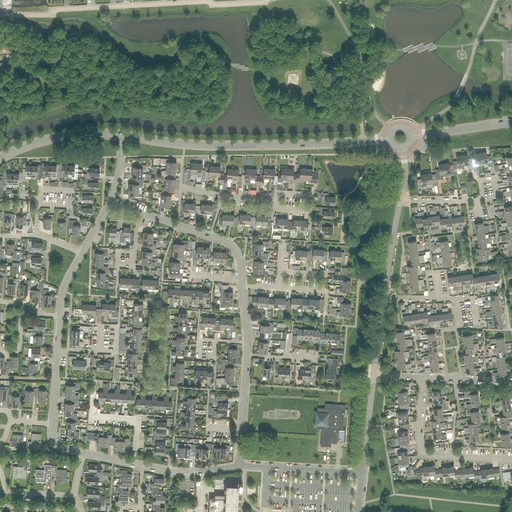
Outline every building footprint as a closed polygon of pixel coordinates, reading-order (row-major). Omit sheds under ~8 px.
[(486,152),(481,153),(483,163),(486,162),(486,164),(489,164),(489,168),(493,167),(492,157),(487,158),(486,152)] [(483,163),(481,153),(476,154),(477,160),(473,160),(474,166),(480,165),(480,163),(483,163)] [(464,169),(462,155),(457,156),(458,162),(454,163),(454,168),(455,169),(461,168),(463,170),(464,169)] [(473,160),(468,160),(467,155),(462,155),(464,169),(468,169),(474,168),(474,166),(473,160)] [(167,164),(166,167),(176,168),(177,163),(171,162),(171,159),(161,158),(160,163),(167,164)] [(511,169),(511,162),(508,164),(508,167),(503,168),(503,171),(511,169)] [(32,176),(32,166),(28,166),(28,164),(23,163),(23,172),(22,180),(26,180),(26,176),(32,176)] [(50,176),(51,166),(46,165),(46,163),(42,163),(41,165),(42,165),(41,171),(44,171),(44,176),(50,176)] [(68,176),(69,165),(64,165),(65,163),(60,163),(60,164),(60,171),(63,171),(62,176),(68,176)] [(196,176),(197,164),(192,163),(191,169),(188,169),(187,179),(190,180),(190,178),(191,177),(191,176),(196,176)] [(456,174),(455,169),(454,168),(450,169),(449,163),(444,164),(446,176),(449,175),(456,174)] [(42,165),(41,165),(37,164),(37,166),(32,166),(32,176),(38,177),(38,172),(41,172),(41,171),(42,165)] [(56,178),(59,179),(60,172),(60,171),(60,164),(56,164),(56,166),(51,166),(50,176),(56,177),(56,178)] [(74,166),(69,165),(68,176),(73,176),(73,178),(77,179),(78,179),(79,164),(74,164),(74,166)] [(203,164),(197,164),(196,176),(201,177),(201,179),(205,180),(206,172),(206,170),(202,170),(203,164)] [(446,176),(444,164),(439,165),(440,171),(435,171),(437,178),(437,180),(443,179),(443,177),(446,176)] [(133,167),(133,173),(143,174),(143,170),(146,171),(147,165),(139,165),(139,168),(133,167)] [(214,177),(215,167),(210,166),(209,172),(206,172),(205,180),(209,180),(209,176),(214,177)] [(99,176),(100,168),(90,167),(90,171),(87,171),(87,174),(83,173),(83,178),(91,178),(91,175),(99,176)] [(176,173),(176,168),(166,167),(166,171),(164,170),(164,171),(162,171),(162,172),(161,171),(160,175),(170,176),(170,173),(176,173)] [(221,167),(215,167),(214,177),(219,177),(219,182),(223,183),(224,175),(224,173),(220,173),(221,167)] [(232,182),(233,179),(233,169),(228,169),(227,175),(224,175),(223,183),(227,183),(227,182),(232,182)] [(241,184),(242,176),(238,176),(239,170),(233,169),(233,179),(238,180),(237,184),(241,184)] [(242,176),(241,184),(245,184),(245,183),(251,183),(251,179),(251,169),(246,169),(246,175),(242,175),(242,176)] [(260,176),(256,176),(257,170),(251,169),(251,179),(256,180),(255,184),(260,184),(260,176)] [(269,179),(270,169),(264,169),(264,175),(260,174),(260,176),(260,184),(264,184),(264,179),(269,179)] [(278,184),(278,176),(275,176),(275,170),(270,169),(269,179),(274,180),(274,184),(278,184)] [(287,179),(288,169),(282,169),(282,173),(279,173),(278,176),(278,184),(281,184),(283,182),(283,179),(287,179)] [(297,174),(294,174),(294,170),(288,169),(287,179),(292,179),(291,183),(296,183),(296,182),(297,174)] [(306,179),(306,169),(300,169),(300,173),(297,173),(297,174),(296,182),(301,182),(301,179),(306,179)] [(312,169),(306,169),(306,179),(310,179),(310,183),(318,183),(318,174),(312,174),(312,169)] [(13,184),(13,174),(9,173),(9,171),(4,171),(4,179),(3,186),(4,186),(7,186),(7,184),(13,184)] [(431,173),(431,171),(426,172),(428,183),(431,183),(431,185),(438,184),(437,180),(437,178),(433,179),(431,173)] [(23,172),(18,172),(18,174),(13,174),(13,184),(18,185),(18,187),(22,187),(22,180),(23,172)] [(428,183),(426,172),(421,172),(421,175),(422,180),(418,181),(419,187),(423,186),(428,187),(428,183)] [(142,177),(143,174),(133,173),(132,178),(138,179),(138,182),(143,182),(144,182),(144,177),(142,177)] [(170,179),(170,176),(160,175),(160,178),(162,179),(162,180),(165,181),(165,184),(175,185),(176,179),(170,179)] [(99,187),(99,183),(93,182),(93,178),(86,178),(85,185),(89,185),(89,186),(89,187),(89,189),(98,190),(98,187),(99,187)] [(143,187),(143,182),(138,182),(136,181),(135,184),(129,184),(129,189),(139,190),(139,187),(143,187)] [(175,190),(175,185),(165,184),(165,187),(162,187),(162,192),(166,192),(169,193),(169,190),(175,190)] [(144,194),(142,194),(142,190),(139,190),(129,189),(129,195),(135,195),(134,198),(140,199),(144,199),(144,194)] [(93,200),(94,195),(86,195),(87,192),(80,191),(80,197),(83,198),(83,199),(84,199),(84,202),(92,202),(92,200),(93,200)] [(171,201),(171,196),(165,195),(166,192),(162,192),(160,192),(159,197),(159,200),(171,201)] [(335,204),(335,197),(328,196),(328,193),(320,193),(320,197),(326,197),(326,204),(335,204)] [(171,206),(171,201),(159,200),(158,211),(164,212),(165,206),(171,206)] [(190,212),(190,203),(185,203),(185,200),(182,200),(181,213),(184,213),(184,212),(190,212)] [(198,214),(199,206),(196,206),(196,204),(190,203),(190,212),(195,213),(195,214),(198,214)] [(92,213),(93,208),(85,208),(86,205),(79,204),(79,210),(83,211),(82,212),(83,212),(83,215),(91,215),(92,213)] [(207,213),(207,204),(202,204),(201,206),(199,206),(198,214),(201,214),(201,213),(207,213)] [(217,208),(217,204),(213,204),(213,205),(207,204),(207,213),(212,214),(212,215),(215,215),(216,208),(217,208)] [(511,212),(511,206),(504,207),(505,211),(500,211),(500,214),(511,212)] [(334,218),(334,211),(327,211),(327,208),(320,207),(320,213),(322,213),(322,214),(324,214),(324,217),(334,218)] [(14,222),(15,216),(15,214),(12,214),(12,213),(8,213),(8,214),(5,213),(5,218),(4,228),(11,229),(11,222),(14,222)] [(228,224),(229,215),(223,214),(223,216),(220,216),(219,224),(222,224),(223,223),(228,224)] [(245,223),(245,214),(240,214),(240,216),(237,216),(237,217),(236,224),(239,224),(239,223),(245,223)] [(253,225),(254,217),(251,217),(251,215),(245,214),(245,223),(250,224),(250,225),(253,225)] [(26,221),(27,215),(24,215),(23,217),(17,216),(16,227),(19,228),(20,229),(21,229),(22,229),(23,228),(23,221),(26,221)] [(54,221),(55,215),(49,215),(48,218),(47,218),(47,219),(44,219),(44,227),(46,227),(46,228),(51,228),(51,221),(54,221)] [(69,225),(69,220),(70,216),(66,215),(66,218),(63,218),(63,222),(62,222),(59,222),(59,231),(61,231),(61,232),(65,232),(66,225),(69,225)] [(237,217),(234,217),(234,215),(229,215),(228,224),(233,224),(233,225),(236,225),(236,224),(237,217)] [(262,224),(262,216),(257,215),(257,217),(254,217),(253,225),(253,228),(256,228),(257,228),(257,224),(262,224)] [(268,215),(268,216),(262,216),(262,224),(267,225),(267,226),(271,227),(271,215),(268,215)] [(282,228),(282,219),(278,219),(278,217),(274,216),(273,228),(276,229),(276,227),(282,228)] [(511,224),(511,218),(506,220),(507,222),(502,223),(502,226),(511,224)] [(290,230),(291,222),(288,221),(288,219),(282,219),(282,228),(287,228),(287,229),(290,230)] [(80,235),(81,226),(78,226),(78,225),(77,225),(77,221),(69,220),(69,225),(69,227),(74,228),(73,235),(78,235),(78,234),(80,235)] [(299,229),(299,220),(294,220),(294,222),(291,222),(290,230),(293,230),(293,228),(299,229)] [(307,231),(308,223),(308,221),(305,221),(305,220),(299,220),(299,229),(304,229),(304,230),(307,231)] [(332,234),(333,227),(325,226),(325,222),(318,222),(318,228),(321,228),(321,230),(323,230),(323,233),(332,234)] [(130,233),(131,228),(127,227),(124,227),(123,234),(120,234),(120,235),(120,240),(119,242),(125,243),(126,236),(129,237),(130,233)] [(120,235),(117,235),(117,228),(113,228),(110,228),(110,232),(107,232),(107,238),(110,238),(110,237),(114,237),(113,243),(119,244),(119,242),(120,240),(120,235)] [(485,232),(487,231),(490,231),(489,228),(476,230),(477,236),(485,235),(485,232)] [(157,236),(157,234),(157,230),(150,230),(150,233),(144,233),(144,239),(153,239),(153,236),(157,236)] [(511,236),(511,230),(508,231),(506,231),(506,235),(501,236),(501,239),(511,236)] [(156,243),(153,243),(153,239),(144,239),(143,245),(149,245),(149,248),(156,249),(156,246),(156,243)] [(181,242),(180,244),(174,244),(174,250),(184,250),(184,247),(188,247),(188,241),(182,241),(182,242),(181,242)] [(253,243),(253,249),(263,250),(263,247),(269,247),(269,241),(263,241),(263,244),(253,243)] [(448,241),(440,242),(437,242),(436,244),(436,246),(435,246),(435,249),(449,247),(448,241)] [(42,250),(43,246),(42,246),(42,243),(34,242),(33,245),(32,246),(30,246),(29,252),(35,252),(35,249),(42,250)] [(511,248),(511,242),(508,244),(508,247),(503,247),(503,250),(511,248)] [(21,251),(14,251),(15,244),(8,244),(7,254),(12,254),(12,257),(16,258),(16,259),(20,259),(21,251)] [(203,257),(204,247),(197,247),(197,249),(195,249),(194,253),(194,256),(194,260),(197,260),(197,256),(203,257)] [(210,248),(204,247),(203,257),(208,257),(208,264),(211,264),(211,258),(209,257),(210,248)] [(156,252),(156,249),(149,248),(149,252),(143,251),(142,257),(152,258),(152,252),(156,252)] [(263,253),(263,250),(253,249),(252,255),(262,256),(262,259),(268,259),(268,254),(263,253)] [(318,258),(319,250),(313,249),(313,250),(310,250),(310,252),(310,261),(313,261),(313,258),(318,258)] [(96,253),(96,260),(104,260),(104,256),(107,256),(108,250),(101,250),(101,253),(96,253)] [(183,256),(184,250),(174,250),(174,256),(177,256),(177,259),(186,260),(187,257),(183,256)] [(301,259),(302,250),(296,250),(296,251),(293,251),(293,254),(292,255),(291,255),(291,257),(292,258),(293,258),(293,262),(296,262),(296,259),(301,259)] [(310,252),(308,252),(308,251),(302,250),(301,259),(307,260),(307,263),(310,263),(310,261),(310,252)] [(327,262),(327,251),(325,251),(325,250),(319,250),(318,258),(324,259),(324,262),(327,262)] [(335,259),(336,251),(330,250),(330,251),(327,251),(327,262),(327,264),(329,264),(330,261),(333,259),(335,259)] [(341,251),(336,251),(335,259),(341,260),(341,261),(344,261),(344,252),(341,252),(341,251)] [(220,262),(220,252),(214,252),(214,258),(211,258),(211,264),(214,265),(216,265),(216,261),(220,262)] [(227,253),(220,252),(220,262),(226,262),(225,266),(229,266),(228,259),(226,259),(227,253)] [(491,255),(491,252),(490,252),(477,254),(478,261),(486,259),(486,256),(491,255)] [(41,269),(41,265),(41,258),(34,257),(34,254),(28,254),(28,255),(23,255),(23,259),(26,259),(28,259),(27,259),(33,259),(32,264),(36,264),(35,268),(41,269)] [(155,262),(152,262),(152,258),(142,257),(142,264),(148,264),(148,267),(155,268),(155,264),(155,262)] [(186,263),(186,260),(177,259),(176,262),(171,262),(170,268),(180,269),(180,265),(183,265),(183,263),(186,263)] [(268,265),(268,259),(262,259),(261,262),(254,261),(254,267),(264,268),(264,265),(268,265)] [(108,260),(104,260),(96,260),(95,266),(101,266),(101,269),(108,270),(109,266),(104,266),(104,262),(108,263),(108,260)] [(264,271),(264,268),(254,267),(253,273),(262,273),(261,277),(268,277),(268,271),(264,271)] [(183,278),(183,275),(183,273),(179,272),(180,269),(170,268),(170,274),(176,275),(176,278),(180,278),(183,278)] [(108,273),(108,270),(101,269),(101,272),(97,272),(97,279),(105,279),(109,280),(109,277),(105,277),(105,273),(108,273)] [(493,288),(491,275),(485,276),(486,284),(489,284),(490,289),(493,288)] [(350,286),(351,280),(342,280),(342,276),(335,276),(334,279),(337,279),(337,282),(340,282),(340,285),(350,286)] [(456,290),(454,277),(448,277),(450,286),(453,285),(454,290),(456,290)] [(131,287),(139,288),(140,284),(137,284),(137,279),(131,278),(131,287)] [(105,283),(105,279),(97,279),(97,286),(102,286),(102,289),(108,289),(109,283),(105,283)] [(30,290),(31,282),(31,280),(24,280),(24,285),(21,284),(20,294),(27,295),(28,290),(30,290)] [(18,281),(16,281),(14,281),(13,284),(9,284),(8,294),(15,294),(15,287),(18,288),(18,281)] [(350,292),(350,286),(340,285),(340,289),(336,288),(336,294),(342,294),(343,291),(350,292)] [(42,294),(43,290),(43,286),(38,286),(37,286),(37,290),(32,290),(32,301),(39,301),(40,294),(42,294)] [(233,292),(228,292),(227,292),(227,289),(221,288),(221,294),(221,298),(233,299),(233,292)] [(51,306),(52,296),(49,296),(49,290),(43,290),(42,294),(42,297),(45,297),(44,305),(51,306)] [(485,300),(486,303),(499,301),(498,295),(490,296),(491,299),(485,300)] [(263,310),(263,306),(264,297),(258,297),(253,296),(253,305),(257,306),(257,310),(263,310)] [(271,308),(272,300),(269,300),(269,298),(264,297),(263,306),(268,306),(268,308),(271,308)] [(340,309),(341,309),(351,309),(351,303),(344,303),(343,298),(339,297),(339,299),(338,299),(337,303),(341,303),(340,309)] [(232,305),(233,299),(221,298),(221,302),(220,302),(220,308),(226,308),(226,305),(232,305)] [(280,307),(280,298),(275,298),(275,300),(272,300),(271,308),(274,308),(274,307),(280,307)] [(288,308),(289,301),(286,301),(286,299),(280,298),(280,307),(285,308),(285,309),(288,309),(288,308)] [(297,307),(297,298),(292,298),(292,300),(289,300),(289,301),(288,308),(291,308),(291,307),(297,307)] [(305,309),(306,301),(303,301),(303,299),(297,298),(297,307),(302,307),(302,309),(305,309)] [(314,308),(314,300),(309,299),(308,301),(306,301),(305,309),(308,309),(308,308),(314,308)] [(320,300),(314,300),(314,308),(319,309),(319,310),(322,310),(323,302),(320,302),(320,300)] [(109,312),(109,304),(103,303),(102,309),(99,309),(99,316),(102,317),(102,312),(106,312),(106,316),(109,316),(109,312)] [(89,313),(90,305),(83,304),(83,309),(75,309),(74,315),(80,316),(83,316),(85,316),(85,312),(89,313)] [(118,316),(119,310),(116,309),(116,304),(109,304),(109,312),(113,312),(113,316),(118,316)] [(99,316),(99,309),(96,309),(96,305),(90,305),(89,313),(89,317),(92,317),(92,313),(96,313),(96,316),(99,316)] [(448,308),(445,308),(447,322),(453,321),(452,312),(448,313),(448,308)] [(350,315),(351,309),(341,309),(340,312),(337,312),(336,317),(343,318),(343,315),(350,315)] [(402,312),(403,316),(404,324),(411,323),(409,310),(406,310),(406,312),(402,312)] [(209,326),(209,318),(203,317),(203,324),(200,323),(199,329),(205,330),(205,326),(209,326)] [(216,318),(209,318),(209,326),(212,326),(212,330),(217,331),(218,325),(215,324),(216,318)] [(227,327),(227,319),(221,319),(220,325),(218,325),(217,331),(223,331),(223,327),(227,327)] [(233,319),(227,319),(227,327),(230,327),(230,331),(235,332),(236,326),(233,326),(233,319)] [(503,325),(502,319),(492,320),(493,323),(489,324),(489,327),(499,326),(503,325)] [(28,329),(27,332),(30,332),(33,332),(40,333),(40,330),(45,330),(45,321),(38,321),(34,321),(33,329),(28,329)] [(261,325),(260,331),(269,331),(273,331),(274,323),(263,322),(263,325),(261,325)] [(187,325),(178,324),(178,328),(174,327),(174,331),(179,331),(178,334),(186,334),(186,332),(189,332),(189,325),(187,325)] [(80,328),(77,328),(77,331),(72,330),(72,337),(80,338),(80,333),(83,333),(84,330),(89,331),(89,329),(92,330),(92,327),(80,326),(80,328)] [(308,338),(309,329),(304,329),(303,330),(298,329),(299,329),(294,328),(294,333),(297,333),(297,336),(294,335),(293,335),(293,346),(293,343),(297,344),(297,339),(303,339),(303,338),(308,338)] [(320,333),(320,331),(315,331),(315,330),(309,329),(308,338),(314,339),(314,340),(320,340),(320,333)] [(409,330),(396,332),(397,338),(405,337),(405,334),(410,333),(409,330)] [(269,337),(269,331),(260,331),(260,336),(262,336),(262,339),(270,340),(270,337),(269,337)] [(40,336),(40,333),(33,332),(30,332),(30,336),(34,336),(33,343),(42,344),(43,336),(40,336)] [(331,342),(332,333),(326,333),(320,333),(320,340),(319,342),(326,343),(326,341),(331,342)] [(332,333),(331,342),(331,344),(336,344),(340,344),(340,334),(337,334),(337,333),(332,333)] [(188,334),(186,334),(178,334),(178,337),(177,337),(177,340),(173,340),(173,342),(185,343),(188,343),(188,334)] [(477,337),(477,334),(463,336),(464,342),(473,341),(472,338),(477,337)] [(79,341),(80,338),(72,337),(71,344),(76,344),(76,347),(82,348),(83,342),(79,341)] [(270,343),(270,340),(262,339),(262,342),(260,342),(259,347),(268,348),(268,343),(270,343)] [(506,350),(505,344),(497,345),(497,348),(492,349),(489,349),(489,352),(490,352),(492,352),(506,350)] [(229,351),(229,355),(237,356),(237,349),(231,349),(231,346),(225,345),(225,351),(229,351)] [(28,360),(35,360),(35,357),(40,358),(41,349),(33,348),(32,357),(28,357),(28,360)] [(236,362),(237,356),(229,355),(228,359),(223,359),(222,364),(228,365),(228,362),(236,362)] [(10,361),(7,361),(7,364),(6,369),(9,369),(10,366),(17,367),(18,357),(10,356),(10,361)] [(79,369),(80,360),(76,360),(77,357),(68,356),(68,359),(70,359),(70,363),(73,363),(73,368),(79,369)] [(90,364),(90,358),(84,357),(84,361),(80,360),(79,369),(86,369),(86,364),(90,364)] [(104,370),(104,362),(100,362),(101,358),(95,358),(94,364),(97,365),(97,370),(104,370)] [(337,370),(338,359),(328,358),(328,369),(327,369),(326,378),(336,378),(336,370),(337,370)] [(108,362),(104,362),(104,370),(110,371),(111,366),(114,366),(114,359),(108,359),(108,362)] [(478,362),(478,361),(478,359),(464,361),(465,367),(474,365),(473,362),(478,362)] [(38,363),(36,363),(36,360),(35,360),(28,360),(28,363),(29,363),(29,368),(23,368),(23,367),(22,367),(22,372),(30,373),(30,372),(29,372),(29,371),(37,371),(38,363)] [(274,370),(274,364),(267,363),(267,367),(263,367),(262,375),(266,376),(266,377),(270,377),(270,370),(274,370)] [(439,370),(438,363),(430,365),(430,368),(425,368),(426,372),(439,370)] [(228,368),(228,365),(222,364),(222,369),(226,370),(226,374),(234,375),(234,368),(228,368)] [(284,378),(285,368),(279,367),(279,364),(276,364),(275,370),(279,370),(278,377),(284,378)] [(293,371),(294,365),(291,365),(290,368),(285,368),(284,378),(290,378),(290,371),(293,371)] [(305,379),(305,369),(300,369),(300,365),(297,365),(296,371),(299,372),(299,379),(305,379)] [(315,373),(316,366),(309,366),(308,369),(305,369),(305,379),(310,380),(311,372),(315,373)] [(507,374),(506,368),(498,369),(498,372),(493,373),(493,376),(507,374)] [(137,375),(137,370),(129,370),(128,375),(127,375),(127,379),(133,379),(134,378),(134,375),(137,375)] [(183,381),(184,375),(175,374),(175,378),(171,377),(170,383),(179,384),(180,380),(183,381)] [(233,381),(234,375),(226,374),(225,378),(221,378),(216,378),(216,383),(227,384),(227,381),(233,381)] [(67,385),(66,391),(75,392),(75,388),(79,388),(80,383),(74,382),(74,385),(67,385)] [(397,392),(398,398),(408,397),(407,391),(407,390),(409,389),(409,386),(401,388),(401,392),(397,392)] [(9,394),(10,387),(7,387),(6,389),(0,388),(0,399),(6,400),(6,394),(9,394)] [(433,392),(433,397),(442,396),(441,393),(446,392),(445,387),(439,388),(439,391),(433,392)] [(36,395),(37,388),(34,388),(34,391),(26,391),(26,401),(33,401),(33,395),(36,395)] [(46,401),(47,391),(39,391),(40,389),(37,388),(36,395),(39,396),(39,401),(46,401)] [(75,395),(75,392),(66,391),(66,397),(73,398),(73,400),(78,401),(79,395),(75,395)] [(470,397),(471,400),(479,399),(478,393),(471,394),(471,391),(464,392),(465,395),(465,397),(470,397)] [(501,399),(502,405),(510,404),(510,400),(511,399),(511,394),(508,395),(508,398),(501,399)] [(22,402),(23,395),(20,395),(20,397),(12,396),(12,406),(19,407),(19,402),(22,402)] [(442,400),(442,396),(433,397),(434,403),(439,402),(439,405),(446,404),(445,399),(442,400)] [(409,402),(408,397),(398,398),(399,404),(400,404),(401,408),(409,406),(409,402)] [(228,409),(228,403),(222,403),(222,399),(216,398),(216,405),(219,406),(218,408),(227,409),(228,409)] [(480,405),(479,399),(471,400),(471,404),(466,404),(467,409),(474,408),(473,406),(480,405)] [(78,407),(78,401),(73,400),(72,403),(65,403),(65,409),(74,410),(74,406),(78,407)] [(344,414),(345,414),(346,405),(325,403),(325,408),(318,408),(318,412),(316,412),(315,425),(317,425),(316,429),(322,429),(321,446),(331,447),(332,441),(337,442),(337,441),(344,441),(345,429),(343,429),(344,414)] [(442,410),(447,409),(449,409),(449,404),(446,404),(439,405),(440,408),(433,409),(434,415),(442,414),(442,410)] [(409,409),(409,406),(401,408),(401,412),(397,412),(397,413),(396,413),(397,418),(396,418),(398,418),(408,417),(407,411),(407,410),(409,409)] [(227,415),(227,409),(218,408),(217,411),(214,411),(214,417),(220,418),(220,415),(227,415)] [(474,411),(474,408),(467,409),(468,414),(471,414),(472,418),(480,416),(479,411),(474,411)] [(74,413),(74,410),(65,409),(64,415),(72,416),(71,419),(74,419),(77,419),(77,413),(74,413)] [(409,422),(408,417),(398,418),(399,424),(400,424),(400,428),(409,426),(408,422),(409,422)] [(80,425),(80,419),(77,419),(74,419),(74,422),(67,421),(67,427),(76,428),(76,425),(80,425)] [(167,429),(167,423),(161,422),(161,419),(155,419),(155,425),(158,425),(158,428),(167,429)] [(511,429),(511,420),(509,421),(501,423),(502,428),(506,428),(507,430),(511,429)] [(407,430),(409,429),(409,426),(400,428),(401,432),(397,432),(398,438),(408,436),(407,431),(407,430)] [(75,432),(76,428),(67,427),(66,434),(73,434),(73,437),(79,438),(79,432),(75,432)] [(166,435),(167,429),(158,428),(157,431),(154,430),(154,437),(159,438),(160,434),(166,435)] [(511,434),(511,429),(507,430),(507,433),(501,434),(501,440),(510,439),(509,435),(511,434)] [(441,435),(441,431),(431,433),(431,435),(433,435),(433,438),(440,437),(441,440),(447,439),(446,434),(441,435)] [(90,433),(87,432),(87,440),(90,440),(94,440),(97,440),(97,445),(102,446),(103,434),(98,433),(95,433),(90,433)] [(25,451),(26,443),(23,443),(23,435),(13,434),(12,445),(18,446),(18,451),(25,451)] [(42,445),(42,441),(41,441),(41,434),(32,434),(31,442),(28,441),(28,450),(36,450),(36,445),(42,445)] [(112,437),(112,434),(108,434),(104,434),(103,434),(102,446),(108,446),(108,441),(111,442),(112,437)] [(479,440),(478,434),(470,435),(471,439),(466,439),(466,445),(467,444),(472,444),(473,444),(473,445),(479,444),(478,440),(479,440)] [(409,442),(408,436),(398,438),(399,444),(400,443),(400,447),(409,446),(408,442),(409,442)] [(119,450),(120,438),(115,438),(115,437),(112,437),(111,442),(111,444),(114,445),(114,450),(119,450)] [(159,442),(159,438),(154,437),(153,444),(156,444),(156,447),(165,448),(166,442),(159,442)] [(128,446),(129,439),(125,438),(125,441),(120,441),(120,438),(119,450),(125,450),(125,446),(128,446)] [(511,441),(510,442),(510,439),(501,440),(502,446),(509,445),(510,448),(511,447),(511,441)] [(184,456),(185,447),(182,447),(182,444),(176,443),(175,449),(178,450),(178,456),(184,456)] [(208,450),(211,450),(212,444),(206,443),(205,449),(203,449),(202,458),(208,458),(208,450)] [(193,451),(194,445),(191,445),(191,444),(185,444),(185,447),(184,456),(190,457),(190,451),(193,451)] [(220,457),(221,448),(218,448),(218,444),(212,444),(211,450),(214,450),(214,456),(220,457)] [(202,458),(203,449),(200,449),(200,445),(194,445),(193,451),(196,451),(196,457),(202,458)] [(229,451),(230,445),(224,445),(223,448),(221,448),(220,457),(226,457),(226,451),(229,451)] [(409,449),(409,446),(400,447),(401,452),(397,452),(398,458),(408,456),(407,451),(407,450),(409,449)] [(165,454),(165,448),(156,447),(156,450),(153,450),(152,456),(158,456),(158,454),(165,454)] [(409,462),(408,456),(398,458),(399,464),(399,463),(400,468),(409,466),(408,462),(409,462)] [(28,470),(28,468),(30,468),(30,459),(22,458),(22,462),(24,462),(23,467),(14,466),(13,478),(16,478),(16,477),(26,478),(26,470),(28,470)] [(103,472),(103,469),(100,469),(101,465),(90,464),(90,471),(97,472),(97,475),(106,475),(107,472),(103,472)] [(439,476),(439,469),(435,470),(434,465),(431,466),(431,464),(428,465),(430,476),(436,475),(436,477),(439,476)] [(51,474),(51,465),(48,465),(45,465),(45,470),(36,470),(36,474),(37,474),(36,482),(47,482),(47,474),(51,474)] [(68,482),(69,472),(67,472),(67,470),(57,469),(58,466),(51,465),(51,474),(57,474),(56,481),(68,482)] [(430,476),(428,465),(426,465),(426,467),(422,467),(423,468),(419,469),(419,470),(415,471),(415,472),(414,472),(414,476),(416,476),(424,475),(424,477),(430,476)] [(459,477),(458,470),(454,471),(454,466),(450,467),(450,465),(448,466),(449,475),(455,474),(455,478),(459,477)] [(449,475),(448,466),(445,466),(446,467),(442,468),(442,469),(439,469),(439,476),(449,475)] [(468,476),(467,466),(465,467),(465,468),(461,469),(462,470),(458,470),(459,477),(468,476)] [(478,478),(477,471),(474,472),(473,467),(470,468),(469,466),(467,466),(468,476),(474,475),(475,479),(478,478)] [(488,477),(487,467),(484,468),(484,469),(481,470),(481,471),(477,471),(478,478),(488,477)] [(497,476),(496,469),(493,469),(493,468),(489,469),(489,467),(487,467),(488,477),(497,476)] [(132,479),(132,474),(127,473),(128,470),(120,470),(120,474),(123,474),(123,479),(132,479)] [(511,483),(511,471),(502,472),(503,478),(511,478),(511,484),(511,483)] [(106,475),(97,475),(95,474),(95,477),(87,477),(87,484),(97,484),(98,480),(100,480),(100,478),(106,478),(106,475)] [(164,479),(157,478),(157,476),(153,475),(153,483),(151,483),(151,487),(159,487),(159,484),(164,485),(164,479)] [(132,485),(132,479),(123,479),(122,484),(119,484),(119,487),(124,487),(124,488),(126,488),(127,485),(132,485)] [(236,511),(237,495),(238,485),(227,485),(227,495),(216,494),(216,495),(219,495),(218,498),(210,498),(210,503),(210,505),(209,510),(209,511),(236,511)] [(124,490),(124,488),(124,487),(119,487),(117,487),(117,491),(119,491),(119,496),(128,496),(129,491),(124,490)] [(158,490),(159,487),(151,487),(151,490),(151,491),(152,491),(152,495),(156,496),(163,496),(163,490),(158,490)] [(101,497),(101,494),(99,494),(99,490),(88,489),(88,496),(95,497),(95,499),(97,499),(105,500),(105,497),(101,497)] [(128,502),(128,496),(119,496),(119,501),(116,501),(116,504),(123,505),(123,502),(128,502)] [(166,496),(163,496),(156,496),(156,501),(153,500),(153,504),(160,504),(160,502),(165,502),(166,496)] [(104,505),(105,500),(97,499),(97,502),(90,502),(89,509),(99,510),(100,505),(104,505)]
